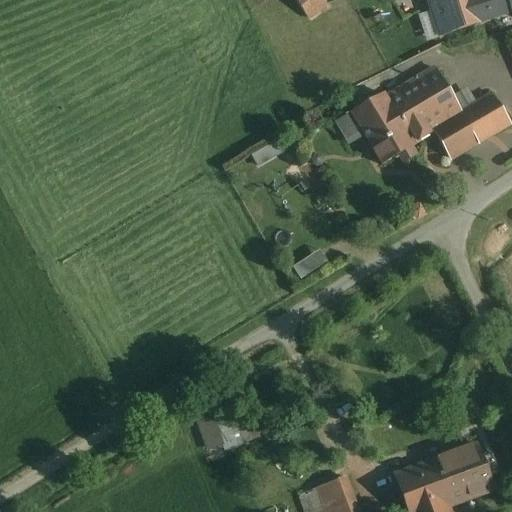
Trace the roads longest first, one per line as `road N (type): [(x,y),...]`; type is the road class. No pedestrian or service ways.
road 1 (unclassified): [(439,225),(154,402)]
road 2 (track): [(0,498),(154,402)]
road 3 (unclassified): [(511,376),(439,225)]
